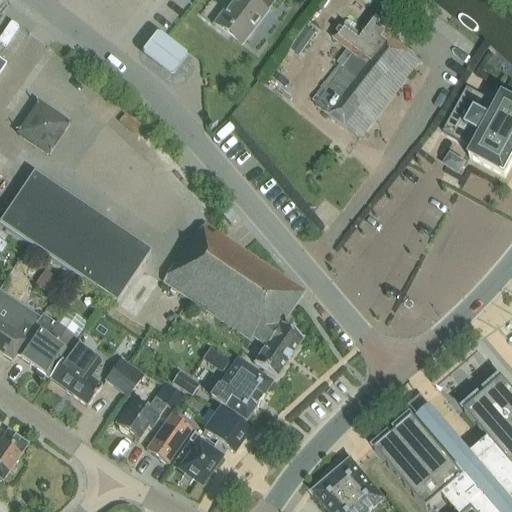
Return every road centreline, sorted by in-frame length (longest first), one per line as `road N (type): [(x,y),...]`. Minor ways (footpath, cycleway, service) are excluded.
road 1 (residential): [(302,268),(148,86),(37,0)]
road 2 (residential): [(302,268),(380,176),(449,58),(400,25)]
road 3 (secondary): [(271,511),(323,442),(396,380)]
road 4 (secondary): [(396,380),(511,263)]
road 5 (residential): [(396,380),(302,268)]
road 6 (tertiary): [(111,477),(0,394)]
